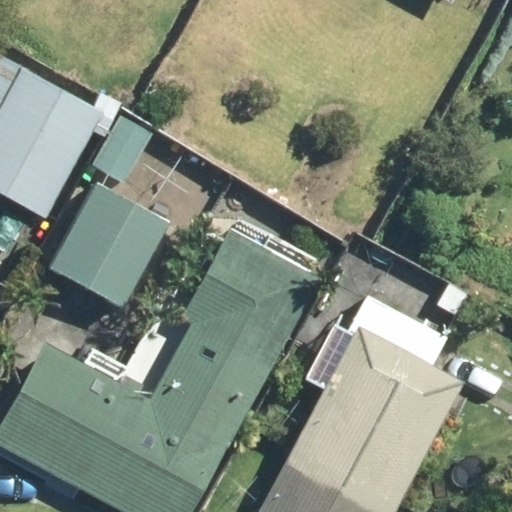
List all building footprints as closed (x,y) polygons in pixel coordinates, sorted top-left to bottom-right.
[(0,194),(44,218),(102,111),(0,56),(0,194)] [(151,132),(117,115),(91,166),(125,183),(151,132)] [(167,223),(94,183),(48,268),(120,307),(167,223)] [(42,342),(0,419),(0,444),(124,511),(188,511),(317,278),(226,228),(177,317),(189,323),(147,400),(42,342)] [(445,337),(366,295),(346,332),(351,334),(256,511),(393,511),(462,383),(430,366),(445,337)]
